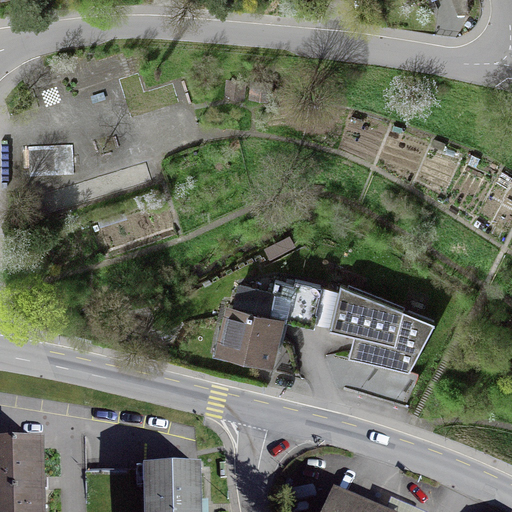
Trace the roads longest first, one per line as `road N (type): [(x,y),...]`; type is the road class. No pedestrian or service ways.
road 1 (residential): [(0,54),(108,27),(249,34),(509,77)]
road 2 (residential): [(270,414),(0,355)]
road 3 (residential): [(511,498),(403,452),(270,414)]
